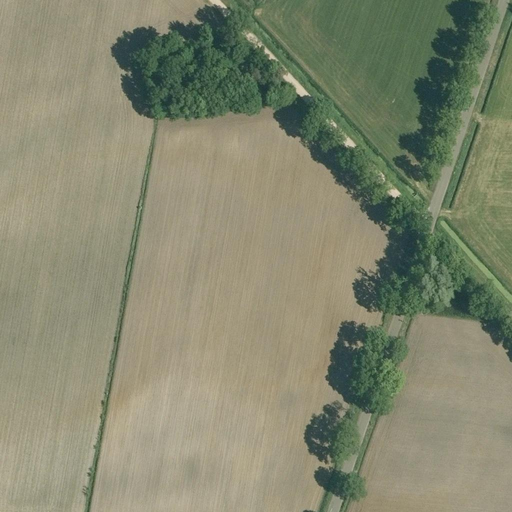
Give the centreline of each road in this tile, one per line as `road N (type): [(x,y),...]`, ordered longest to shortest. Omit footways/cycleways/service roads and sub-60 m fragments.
road 1 (unclassified): [(335,511),(508,0)]
road 2 (track): [(216,0),(511,315)]
